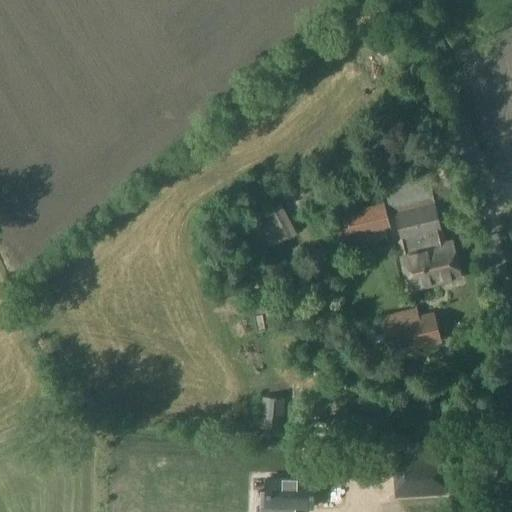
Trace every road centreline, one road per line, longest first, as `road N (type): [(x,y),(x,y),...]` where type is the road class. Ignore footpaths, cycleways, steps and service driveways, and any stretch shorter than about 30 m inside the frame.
road 1 (unclassified): [(449,511),(489,428),(504,357),(487,204)]
road 2 (unclassified): [(487,204),(443,70),(397,0)]
